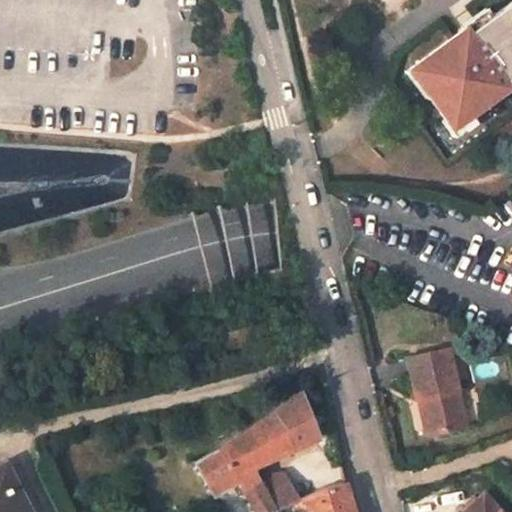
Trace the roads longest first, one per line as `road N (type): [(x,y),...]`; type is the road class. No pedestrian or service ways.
road 1 (secondary): [(511,280),(401,239),(283,235),(156,257),(0,308)]
road 2 (residential): [(373,511),(274,118)]
road 3 (unknown): [(334,361),(49,424)]
road 4 (unclassified): [(250,0),(274,118)]
